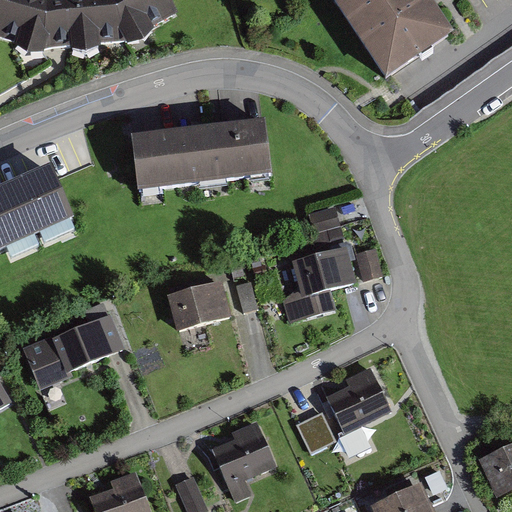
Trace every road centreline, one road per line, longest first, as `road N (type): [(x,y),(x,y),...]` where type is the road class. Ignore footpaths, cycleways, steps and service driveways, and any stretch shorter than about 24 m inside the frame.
road 1 (residential): [(0,496),(165,434),(403,323)]
road 2 (residential): [(0,146),(176,81),(257,77),(300,93),(328,115),(366,170)]
road 3 (residential): [(403,323),(479,511)]
road 4 (residential): [(366,170),(396,158),(511,75)]
road 5 (residential): [(403,323),(401,265),(366,170)]
